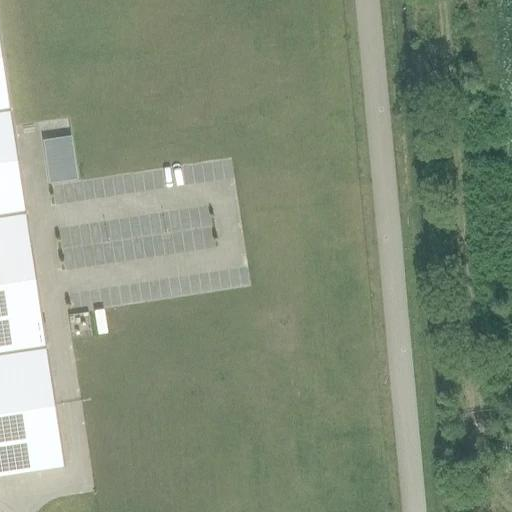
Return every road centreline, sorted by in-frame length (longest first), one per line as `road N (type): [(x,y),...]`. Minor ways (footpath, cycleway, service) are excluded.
road 1 (unclassified): [(420,511),(369,0)]
road 2 (track): [(482,511),(438,0)]
